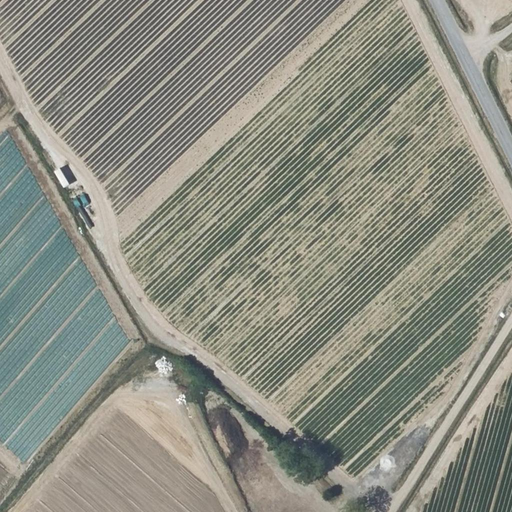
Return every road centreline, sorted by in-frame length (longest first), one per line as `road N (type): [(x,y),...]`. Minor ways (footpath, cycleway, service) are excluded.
road 1 (track): [(0,60),(20,102),(103,183),(98,236),(153,330),(387,511)]
road 2 (track): [(388,511),(511,326)]
road 3 (tertiary): [(511,152),(437,0)]
